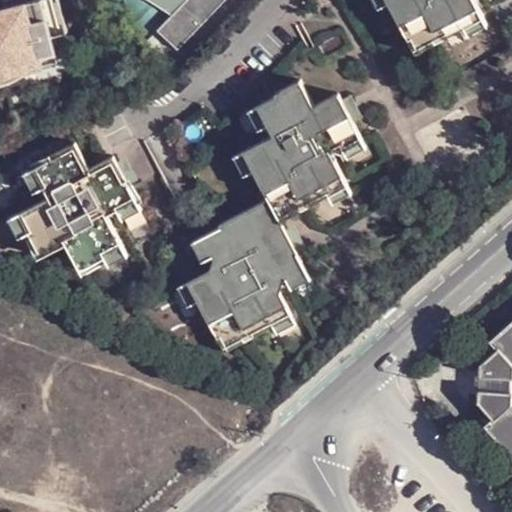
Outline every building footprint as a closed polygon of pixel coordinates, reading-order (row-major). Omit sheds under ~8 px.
[(2,0),(4,6),(0,7),(0,62),(18,58),(22,69),(56,60),(49,35),(66,31),(57,0),(30,0),(27,1),(26,0),(2,0)] [(389,0),(390,2),(417,52),(466,27),(465,24),(482,15),(474,0),(389,0)] [(487,26),(482,15),(465,24),(466,27),(470,34),(487,26)] [(0,80),(6,79),(13,77),(20,73),(22,71),(22,69),(18,58),(0,62),(0,80)] [(188,283),(198,301),(224,352),(274,327),(272,324),(289,315),(275,285),(287,279),(305,269),(297,254),(286,232),(281,223),(330,197),(328,193),(346,184),(340,172),(331,154),(343,149),(361,139),(354,124),(342,101),(338,95),(315,107),(301,81),(276,94),(277,97),(258,107),(268,125),(273,136),(244,152),(254,171),(268,200),(220,225),(221,228),(202,237),(212,256),(218,268),(188,283)] [(351,97),(342,101),(354,124),(362,119),(351,97)] [(257,130),(268,125),(258,107),(248,113),(257,130)] [(367,149),(361,139),(343,149),(348,159),(367,149)] [(24,212),(33,230),(46,256),(70,244),(83,270),(108,257),(107,255),(125,246),(109,214),(119,208),(137,198),(130,184),(118,162),(115,155),(91,167),(78,141),(52,154),(54,157),(36,166),(46,185),(52,197),(24,212)] [(243,176),(254,171),(244,152),(233,157),(243,176)] [(127,157),(118,162),(130,184),(139,179),(127,157)] [(35,190),(46,185),(36,166),(26,171),(35,190)] [(352,195),(346,184),(328,193),(330,197),(334,204),(352,195)] [(143,209),(137,198),(119,208),(125,218),(143,209)] [(23,235),(33,230),(24,212),(14,218),(23,235)] [(295,228),(286,232),(297,254),(306,249),(295,228)] [(202,261),(212,256),(202,237),(192,243),(202,261)] [(107,255),(108,257),(112,264),(130,256),(125,246),(107,255)] [(310,279),(305,269),(287,279),(292,288),(310,279)] [(187,306),(198,301),(188,283),(178,288),(187,306)] [(272,324),(274,327),(277,334),(295,325),(289,315),(272,324)] [(500,420),(490,430),(511,453),(511,329),(497,343),(502,350),(486,365),(484,403),(500,420)]
